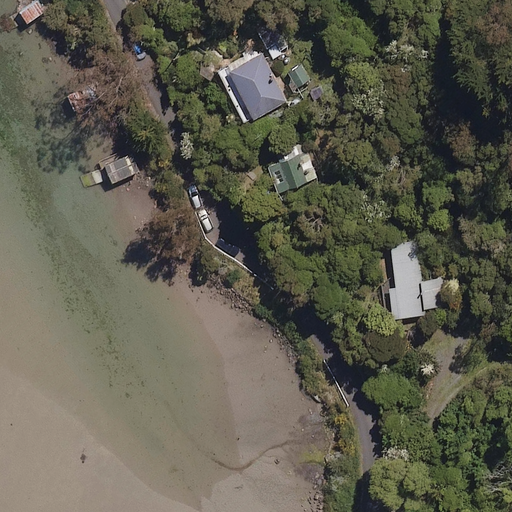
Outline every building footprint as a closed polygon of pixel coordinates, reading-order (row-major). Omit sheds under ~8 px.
[(48,10),(41,0),(36,0),(20,10),(28,22),(48,10)] [(289,47),(274,17),(258,25),(273,55),(289,47)] [(286,96),(261,48),(228,65),(253,113),(286,96)] [(309,78),(302,60),(287,66),(295,84),(309,78)] [(103,96),(98,80),(69,90),(74,106),(103,96)] [(316,175),(305,140),(279,148),(282,156),(269,161),(277,187),(316,175)] [(138,170),(132,151),(106,160),(111,178),(138,170)] [(392,301),(393,311),(426,309),(426,303),(444,302),(442,275),(421,276),(418,239),(393,240),(395,281),(382,282),(383,301),(392,301)]
